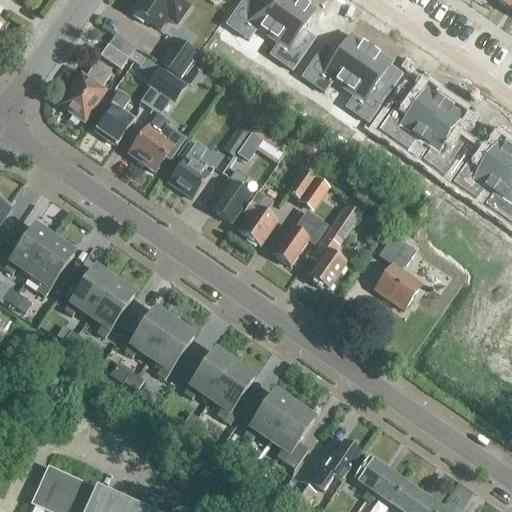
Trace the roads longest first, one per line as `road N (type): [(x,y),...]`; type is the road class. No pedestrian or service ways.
road 1 (secondary): [(511,484),(0,132)]
road 2 (residential): [(365,0),(511,101)]
road 3 (residential): [(0,125),(85,0)]
